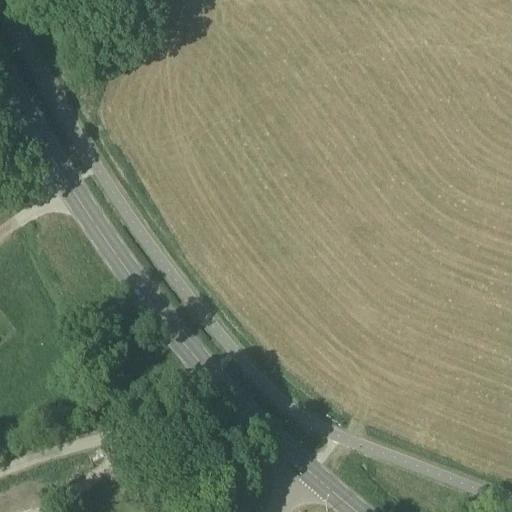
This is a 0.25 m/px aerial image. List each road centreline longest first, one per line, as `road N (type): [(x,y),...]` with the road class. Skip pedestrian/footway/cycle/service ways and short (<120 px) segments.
road 1 (secondary): [(308,471),(209,378),(38,146),(0,76)]
road 2 (unknown): [(225,393),(137,436),(0,477)]
